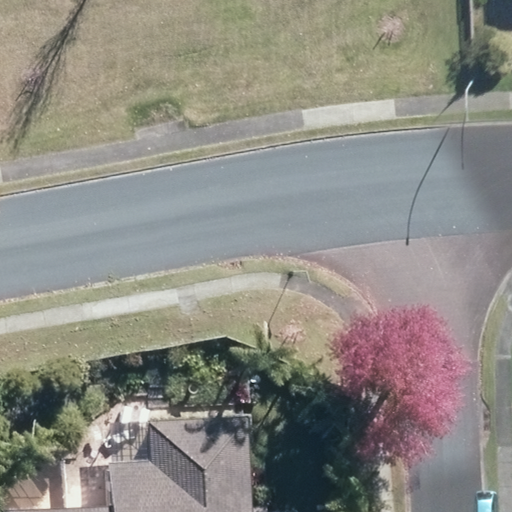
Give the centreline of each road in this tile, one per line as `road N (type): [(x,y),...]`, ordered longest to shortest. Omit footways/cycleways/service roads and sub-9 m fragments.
road 1 (residential): [(444,171),(389,173),(0,251)]
road 2 (residential): [(444,171),(451,511)]
